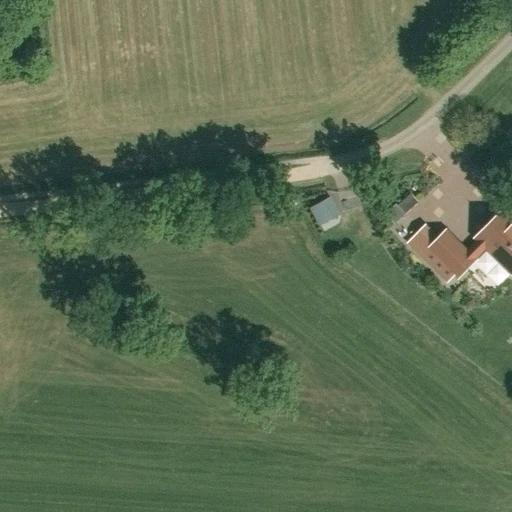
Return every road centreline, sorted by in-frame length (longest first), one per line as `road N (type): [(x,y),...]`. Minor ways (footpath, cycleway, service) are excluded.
road 1 (track): [(0,213),(343,165)]
road 2 (unclassified): [(511,43),(425,123),(390,148),(343,165)]
